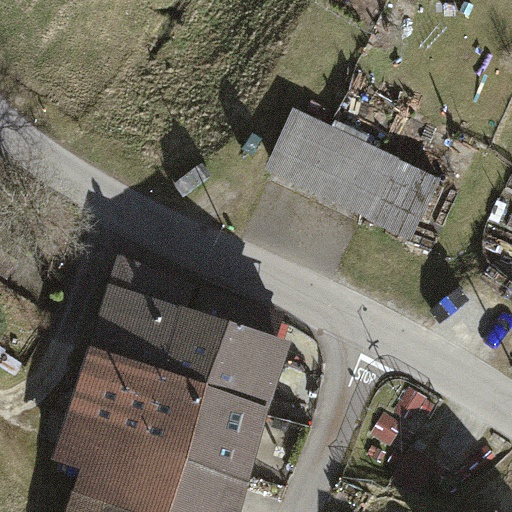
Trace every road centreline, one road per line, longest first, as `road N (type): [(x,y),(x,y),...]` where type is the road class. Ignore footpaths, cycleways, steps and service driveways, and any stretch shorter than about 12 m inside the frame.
road 1 (unclassified): [(371,335),(76,190),(0,131)]
road 2 (unclassified): [(307,511),(371,335)]
road 3 (unclassified): [(511,416),(371,335)]
